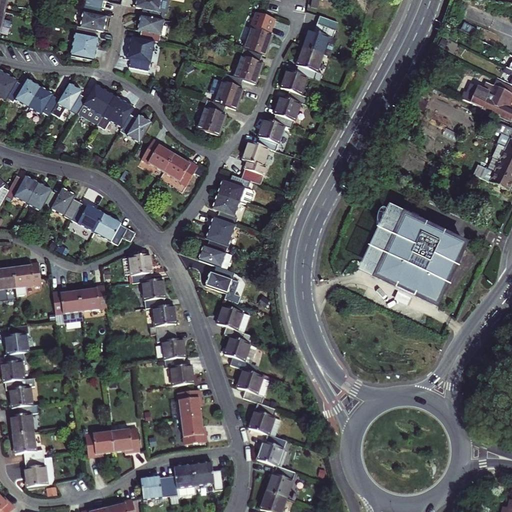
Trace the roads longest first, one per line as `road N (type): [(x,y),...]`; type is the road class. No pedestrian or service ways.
road 1 (secondary): [(415,0),(306,207),(289,261),(299,335),(351,452)]
road 2 (secondary): [(393,396),(354,387),(332,368),(309,326),(301,263),(311,224),(431,0)]
road 3 (residential): [(0,475),(25,499),(56,503),(107,490),(160,460),(241,450)]
road 4 (residential): [(241,450),(193,308),(158,243)]
road 5 (residential): [(151,235),(106,184),(0,151)]
road 6 (residential): [(298,7),(256,113),(218,158)]
road 7 (residential): [(0,237),(78,268),(151,235)]
road 8 (trunk): [(509,273),(440,372),(407,395)]
road 9 (residential): [(105,74),(150,100),(177,137),(218,158)]
road 10 (trunk): [(451,419),(459,362),(511,299)]
